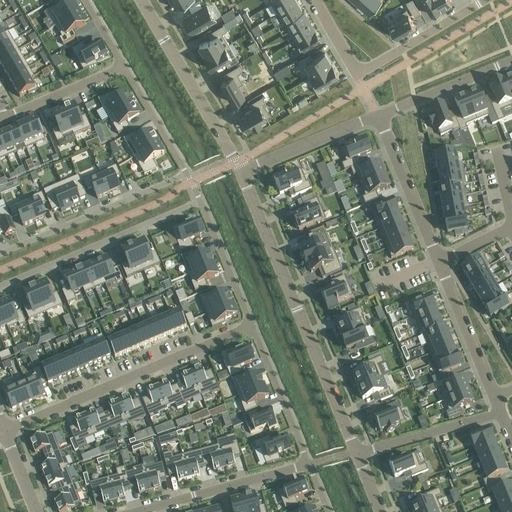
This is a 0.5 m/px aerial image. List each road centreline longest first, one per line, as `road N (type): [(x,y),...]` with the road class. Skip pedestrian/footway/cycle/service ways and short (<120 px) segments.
road 1 (unclassified): [(354,451),(240,173)]
road 2 (residential): [(250,326),(6,430)]
road 3 (residential): [(314,0),(356,73),(486,0)]
road 4 (residential): [(200,202),(0,287)]
road 5 (residential): [(0,254),(187,174)]
road 6 (unclassified): [(240,173),(140,0)]
road 7 (residential): [(308,464),(128,511)]
road 8 (residential): [(439,262),(378,113)]
road 9 (residential): [(500,413),(354,451)]
road 10 (residential): [(240,173),(378,113)]
road 11 (residential): [(250,326),(308,464)]
road 12 (residential): [(494,398),(439,262)]
road 13 (residential): [(378,113),(511,59)]
road 14 (residential): [(1,119),(125,66)]
road 15 (residential): [(200,202),(250,326)]
road 16 (residential): [(125,66),(187,174)]
